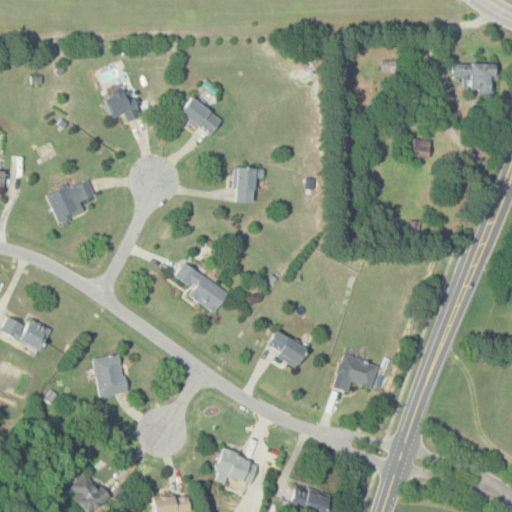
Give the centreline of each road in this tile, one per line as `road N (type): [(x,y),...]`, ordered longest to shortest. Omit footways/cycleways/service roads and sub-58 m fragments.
road 1 (residential): [(0,247),(66,273),(253,404),(399,457)]
road 2 (residential): [(381,511),(508,177)]
road 3 (residential): [(97,294),(155,173)]
road 4 (residential): [(399,457),(464,476),(511,502)]
